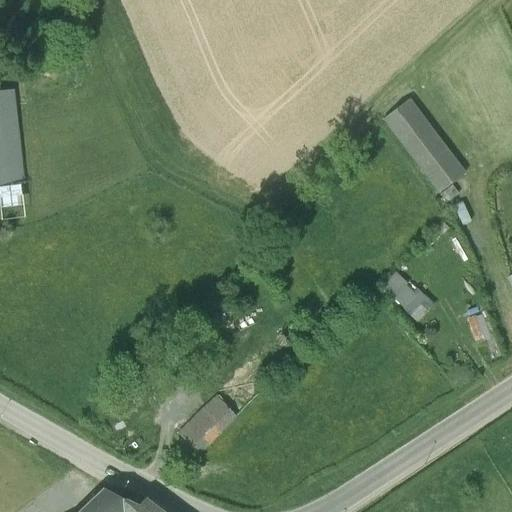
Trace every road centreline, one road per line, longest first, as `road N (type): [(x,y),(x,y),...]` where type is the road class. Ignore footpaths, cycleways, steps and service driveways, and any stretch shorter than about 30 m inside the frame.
road 1 (residential): [(301,511),(511,378)]
road 2 (residential): [(0,403),(207,511)]
